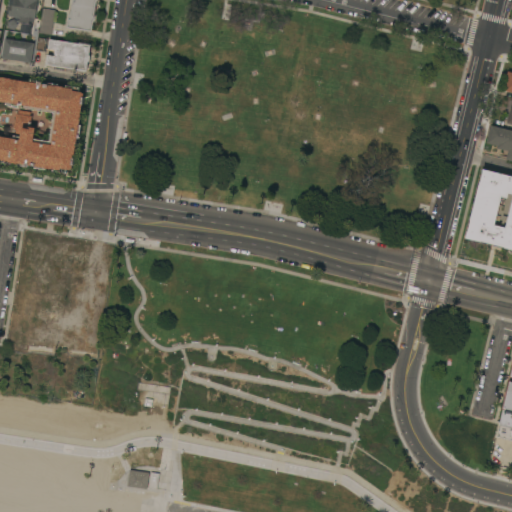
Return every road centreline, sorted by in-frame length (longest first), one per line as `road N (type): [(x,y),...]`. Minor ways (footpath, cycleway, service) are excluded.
road 1 (tertiary): [(432,283),(501,0)]
road 2 (residential): [(511,496),(459,478),(425,444),(411,398),(420,332)]
road 3 (tertiary): [(99,215),(131,0)]
road 4 (primary): [(203,231),(383,271)]
road 5 (residential): [(340,0),(492,37)]
